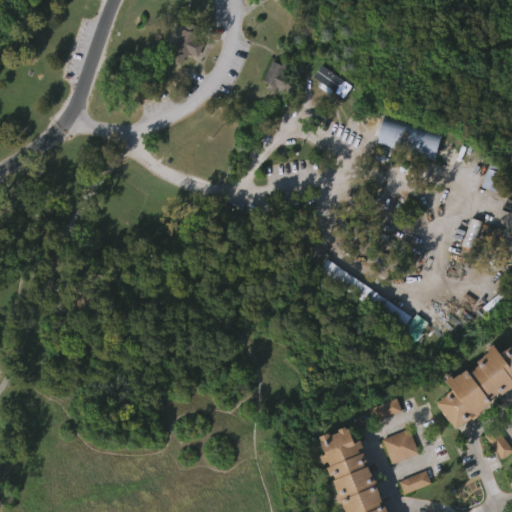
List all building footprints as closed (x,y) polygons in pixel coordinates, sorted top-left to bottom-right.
[(196,26),(193,33),(195,34),(193,39),(201,43),(196,55),(186,51),(179,63),(169,58),(172,51),(170,50),(181,28),(182,28),(186,21),(196,26)] [(286,61),(281,73),(292,78),(286,91),(275,86),(272,92),(264,88),(267,83),(260,80),(269,59),(275,62),(277,57),(286,61)] [(185,87),(196,91),(202,73),(178,64),(167,94),(180,98),(185,87)] [(281,117),(284,98),(266,95),(262,122),(287,126),(288,118),(281,117)] [(309,111),(339,133),(348,120),(318,98),(309,111)] [(435,152),(433,160),(372,143),(379,115),(440,132),(435,152)] [(373,178),(431,193),(438,167),(379,152),(373,178)] [(489,161),(501,165),(502,162),(510,165),(500,193),(480,185),(489,161)] [(479,221),(496,226),(501,209),(484,204),(479,221)] [(482,221),(471,249),(460,245),(470,217),(482,221)] [(478,256),(466,253),(459,280),(471,283),(478,256)] [(508,303),(490,318),(480,307),(498,291),(508,303)] [(409,349),(324,293),(316,305),(401,361),(409,349)] [(504,335),(494,327),(480,341),(486,347),(491,341),(495,345),(504,335)] [(511,350),(511,386),(491,401),(495,406),(486,412),(485,410),(473,418),(472,416),(458,426),(439,399),(455,387),(448,377),(456,371),(460,377),(469,371),(472,375),(483,367),(481,364),(492,354),(489,351),(496,346),(503,356),(511,350)] [(511,419),(511,376),(496,387),(493,382),(451,410),(449,408),(442,413),(449,424),(433,435),(450,461),(511,419)] [(375,420),(372,422),(367,409),(394,398),(400,410),(375,420)] [(347,424),(348,427),(349,426),(352,433),(355,432),(357,439),(365,436),(369,445),(366,446),(366,445),(360,447),(362,452),(365,450),(369,460),(365,461),(367,466),(370,465),(372,470),(373,469),(376,477),(381,476),(384,484),(379,485),(384,499),(382,500),(384,504),(387,504),(391,511),(346,511),(334,479),(337,478),(335,472),(331,474),(328,465),(331,464),(329,459),(325,461),(322,454),(325,453),(320,440),(321,440),(319,434),(331,430),(332,433),(340,430),(339,427),(347,424)] [(511,450),(511,451),(501,459),(483,435),(494,427),(511,450)] [(392,463),(390,464),(380,439),(407,428),(417,452),(392,463)] [(370,453),(398,446),(395,433),(367,440),(370,453)] [(510,486),(495,460),(482,467),(498,493),(510,486)] [(406,462),(379,473),(389,496),(415,485),(406,462)] [(430,483),(402,494),(397,481),(424,470),(430,483)]
